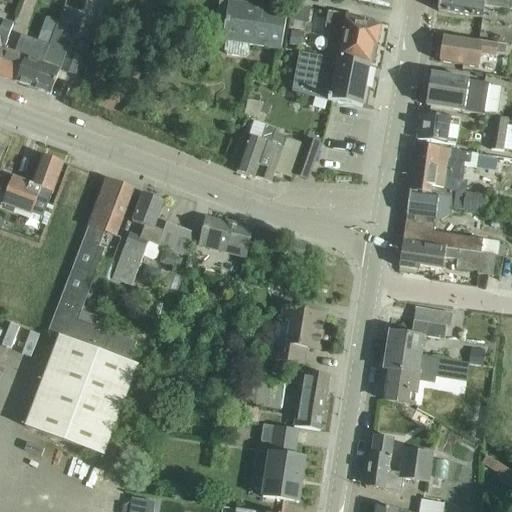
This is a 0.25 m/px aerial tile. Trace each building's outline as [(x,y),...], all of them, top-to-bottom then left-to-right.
[(220,1),(214,40),(226,42),(225,52),(227,55),(245,58),(248,56),(249,46),(281,51),(287,12),(242,5),(242,0),(231,0),(231,3),(220,1)] [(358,0),(358,1),(390,8),(391,0),(358,0)] [(511,0),(439,0),(437,12),(482,19),(484,5),(509,9),(511,9),(511,0)] [(309,11),(292,9),(290,21),(307,24),(309,11)] [(493,22),(509,25),(511,12),(496,9),(493,22)] [(326,59),(369,66),(369,65),(373,63),(379,29),(363,26),(364,21),(328,15),(326,30),(330,31),(326,59)] [(49,48),(33,90),(51,97),(60,72),(79,23),(61,16),(49,48)] [(0,54),(11,26),(3,23),(0,31),(0,54)] [(11,26),(0,54),(0,77),(33,90),(49,48),(39,44),(20,37),(14,54),(5,50),(8,42),(7,42),(13,26),(11,26)] [(302,37),(290,35),(288,47),(300,49),(302,37)] [(444,39),(440,64),(478,69),(479,56),(496,59),(496,56),(504,57),(506,48),(444,39)] [(80,44),(69,74),(80,78),(91,48),(80,44)] [(328,103),(361,109),(369,66),(326,59),(299,54),(292,92),(328,103)] [(432,76),(427,108),(484,117),(489,85),(432,76)] [(264,105),(248,100),(244,116),(259,122),(264,105)] [(453,146),(457,121),(421,116),(417,140),(453,146)] [(502,153),(507,120),(495,119),(489,151),(502,153)] [(249,138),(236,173),(255,180),(255,179),(271,185),(272,182),(283,151),(271,146),(276,131),(264,127),(254,123),(249,138)] [(306,140),(293,177),(308,182),(321,145),(306,140)] [(432,189),(465,194),(467,184),(462,183),(465,165),(469,165),(470,156),(417,148),(410,193),(430,197),(432,189)] [(13,179),(3,204),(32,215),(41,191),(53,195),(64,165),(43,157),(32,186),(13,179)] [(478,157),(476,170),(495,173),(498,160),(478,157)] [(108,182),(52,334),(51,335),(60,339),(128,364),(136,343),(91,326),(94,317),(81,312),(105,250),(100,248),(105,234),(117,238),(135,192),(108,182)] [(430,197),(410,193),(403,244),(480,255),(482,241),(433,233),(434,222),(441,222),(448,219),(449,210),(481,215),(484,197),(465,194),(432,189),(430,197)] [(164,203),(143,196),(132,224),(145,229),(141,240),(130,236),(112,281),(132,287),(143,258),(154,262),(157,261),(159,254),(158,251),(158,248),(183,257),(192,234),(167,225),(164,233),(154,229),(164,203)] [(246,257),(252,232),(206,221),(200,246),(246,257)] [(291,243),(287,263),(301,266),(306,247),(301,246),(301,245),(296,244),(291,243)] [(480,255),(403,244),(400,269),(419,271),(419,267),(444,270),(445,260),(458,262),(457,270),(478,273),(478,275),(492,277),(494,257),(480,255)] [(157,274),(154,283),(160,285),(158,291),(172,297),(179,280),(165,274),(164,277),(157,274)] [(275,343),(272,361),(304,366),(307,349),(319,352),(325,317),(285,310),(283,322),(292,323),(288,346),(275,343)] [(386,354),(419,359),(423,338),(443,342),(445,328),(450,329),(452,315),(416,310),(412,336),(389,333),(386,354)] [(3,343),(18,350),(29,329),(14,322),(3,343)] [(128,364),(60,339),(26,428),(104,458),(138,368),(128,364)] [(471,353),(469,365),(482,367),(483,355),(471,353)] [(419,359),(386,354),(383,371),(389,372),(385,403),(415,407),(418,382),(435,384),(436,378),(467,383),(469,366),(419,359)] [(295,420),(294,429),(320,434),(329,378),(309,375),(303,374),(301,385),(295,420)] [(243,392),(241,405),(281,411),(285,386),(255,381),(253,393),(243,392)] [(484,444),(489,408),(479,407),(474,443),(484,444)] [(245,408),(242,423),(259,425),(261,410),(245,408)] [(298,431),(278,428),(275,428),(263,499),(297,505),(305,460),(293,458),(298,431)] [(371,455),(366,489),(383,492),(397,494),(399,482),(428,486),(433,457),(403,452),(399,474),(389,472),(394,440),(375,437),(372,455),(371,455)] [(106,456),(117,460),(121,450),(110,446),(106,456)] [(486,457),(482,463),(498,474),(503,467),(486,457)] [(445,511),(446,501),(423,498),(421,511),(445,511)] [(131,499),(128,511),(153,511),(155,503),(131,499)]
